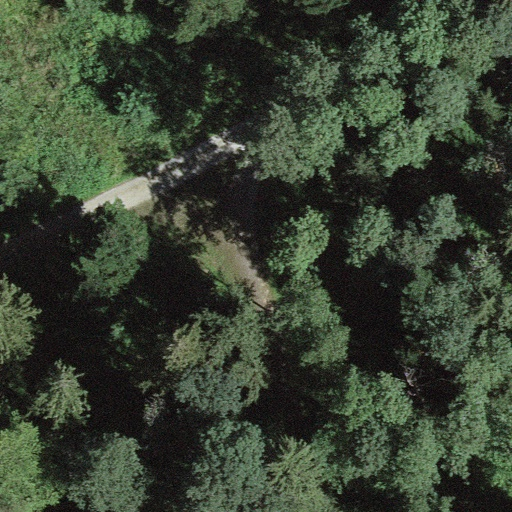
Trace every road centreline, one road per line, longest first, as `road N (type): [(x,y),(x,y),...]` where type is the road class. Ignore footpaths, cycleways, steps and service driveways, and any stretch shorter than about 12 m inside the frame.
road 1 (track): [(309,511),(294,409),(229,146)]
road 2 (track): [(229,146),(475,0)]
road 3 (track): [(0,259),(229,146)]
